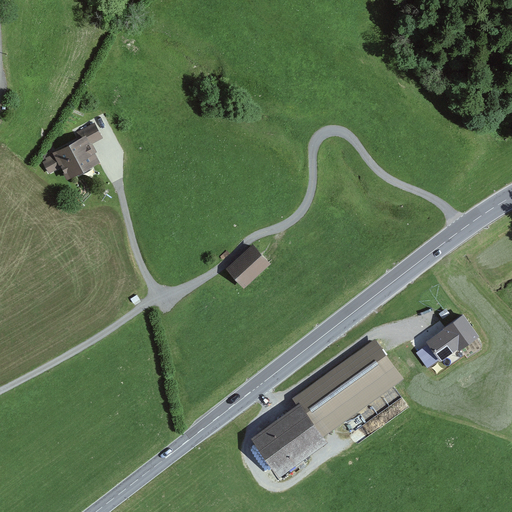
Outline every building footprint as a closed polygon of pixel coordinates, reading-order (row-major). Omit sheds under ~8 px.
[(91,138),(41,160),(48,175),(62,169),(67,180),(99,165),(91,147),(105,140),(103,135),(112,131),(108,122),(99,126),(97,122),(86,127),(91,138)] [(256,246),(230,271),(247,289),(273,265),(256,246)] [(403,300),(383,314),(405,346),(425,332),(421,326),(459,300),(445,279),(407,306),(403,300)] [(465,305),(426,332),(442,355),(481,328),(465,305)] [(298,408),(254,439),(282,479),(329,445),(324,437),(404,380),(377,341),(293,401),(298,408)] [(392,403),(370,420),(377,429),(408,405),(406,403),(398,409),(392,403)]
